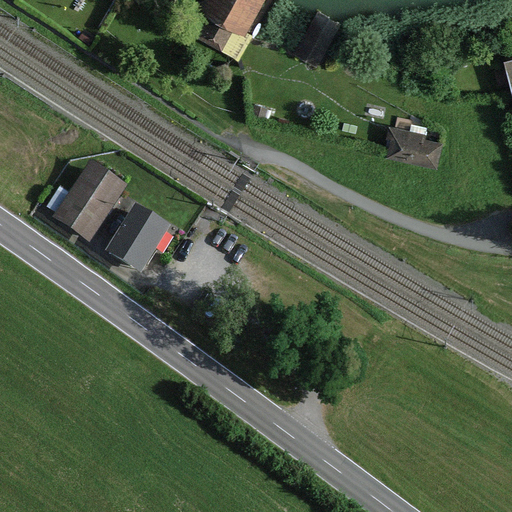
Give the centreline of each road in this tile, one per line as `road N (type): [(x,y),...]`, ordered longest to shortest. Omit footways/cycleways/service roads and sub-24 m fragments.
road 1 (primary): [(389,511),(0,231)]
road 2 (track): [(239,145),(427,232),(511,249)]
